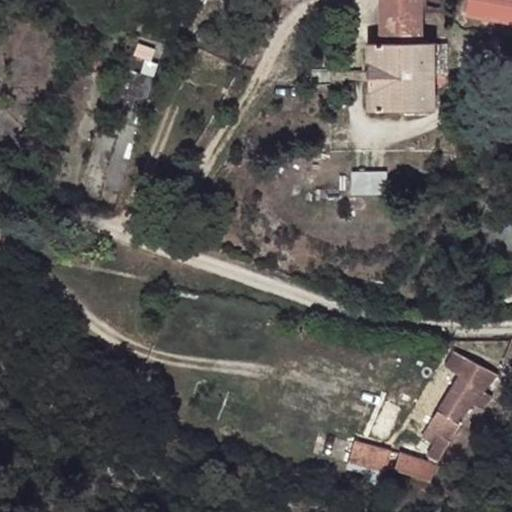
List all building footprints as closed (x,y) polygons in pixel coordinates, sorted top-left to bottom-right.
[(436,75),(436,44),(424,44),(422,0),(383,0),(384,44),(374,44),(372,110),(436,110),(436,75)] [(511,0),(469,0),(466,14),(511,23),(511,0)] [(147,97),(163,47),(142,40),(126,90),(147,97)] [(445,45),(436,44),(436,75),(445,74),(445,45)] [(384,191),(384,167),(354,168),(355,191),(384,191)] [(469,361),(422,435),(434,440),(428,450),(438,458),(460,429),(459,425),(496,378),(469,361)] [(391,454),(355,443),(349,461),(385,472),(391,454)] [(436,461),(402,451),(396,471),(430,480),(436,461)]
